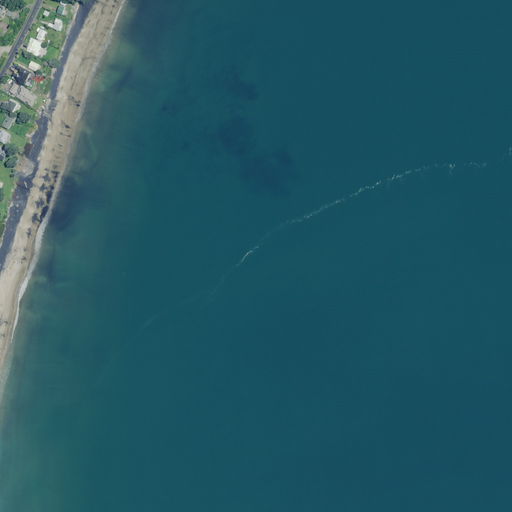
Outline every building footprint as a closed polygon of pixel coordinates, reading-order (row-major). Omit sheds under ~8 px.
[(66,11),(67,7),(66,7),(68,3),(63,1),(58,13),(66,16),(68,12),(66,11)] [(61,32),(63,27),(63,21),(57,18),(54,25),(51,23),(49,26),(61,32)] [(48,32),(42,29),(38,38),(44,41),(48,32)] [(27,51),(38,56),(42,58),(44,55),(45,55),(47,51),(46,50),(47,48),(43,46),(44,43),(32,38),(29,45),(30,45),(27,51)] [(41,65),(32,61),(29,68),(38,72),(41,65)] [(37,73),(19,65),(17,69),(21,71),(20,74),(16,72),(14,76),(20,79),(19,81),(30,86),(35,77),(37,73)] [(18,90),(19,89),(20,87),(15,84),(10,91),(15,94),(18,90)] [(19,94),(17,97),(32,106),(38,97),(23,87),(21,90),(23,91),(21,95),(19,94)] [(11,101),(10,103),(9,102),(8,103),(6,102),(3,107),(7,110),(8,109),(15,112),(19,104),(13,100),(12,102),(11,101)] [(10,129),(13,123),(14,124),(18,118),(15,117),(15,118),(9,114),(3,125),(10,129)] [(0,140),(5,144),(6,143),(7,140),(10,134),(11,134),(9,133),(8,133),(3,130),(1,135),(0,134),(0,140)] [(0,158),(0,159),(4,161),(9,154),(3,150),(4,148),(0,146),(0,158)]
